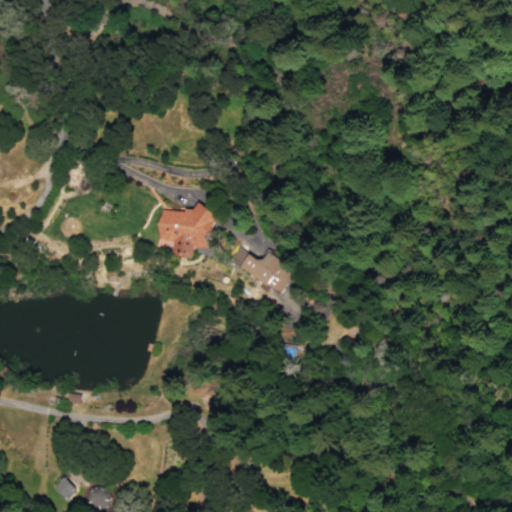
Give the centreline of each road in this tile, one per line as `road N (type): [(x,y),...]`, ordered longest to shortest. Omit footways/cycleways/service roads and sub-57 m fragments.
road 1 (residential): [(476,511),(432,423),(152,244),(28,144)]
road 2 (residential): [(17,0),(29,31),(28,144),(38,206)]
road 3 (residential): [(0,403),(83,416),(171,417)]
